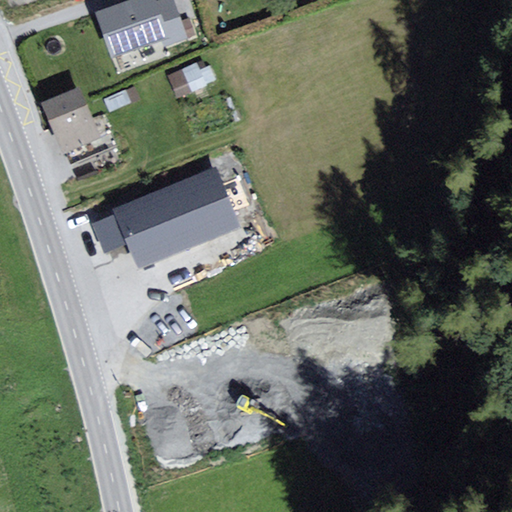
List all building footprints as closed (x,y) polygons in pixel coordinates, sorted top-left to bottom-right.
[(170,0),(155,6),(152,0),(143,0),(100,15),(114,52),(165,34),(168,40),(183,34),(171,0),(170,0)] [(216,80),(209,59),(170,73),(177,94),(216,80)] [(98,140),(78,91),(43,106),(53,129),(63,155),(98,140)] [(240,226),(219,172),(115,213),(116,216),(127,244),(136,267),(240,226)] [(127,244),(116,216),(91,226),(102,254),(127,244)]
